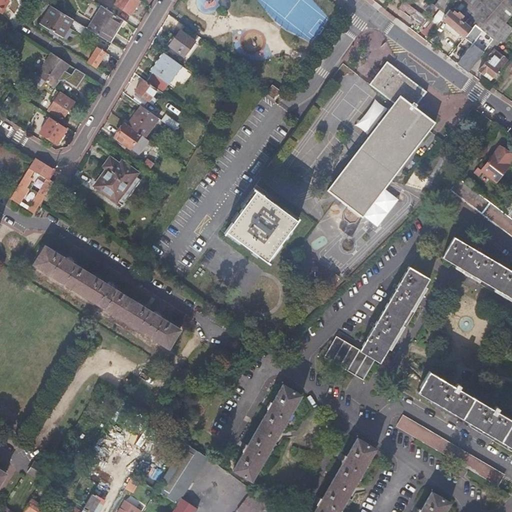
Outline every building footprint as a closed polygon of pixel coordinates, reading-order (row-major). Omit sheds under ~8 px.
[(117,0),(115,3),(131,14),(139,0),(117,0)] [(451,0),(438,0),(434,5),(445,13),(452,5),(454,2),(451,0)] [(499,31),(511,14),(511,2),(509,0),(455,0),(454,2),(452,5),(494,37),(499,31)] [(430,20),(404,1),(400,6),(426,26),(430,20)] [(63,36),(73,19),(52,5),(41,22),(63,36)] [(457,63),(468,71),(489,45),(494,37),(452,5),(445,13),(442,18),(473,42),(457,63)] [(89,29),(108,41),(122,20),(103,7),(89,29)] [(198,37),(185,28),(181,33),(180,32),(169,46),(183,57),(198,37)] [(504,35),(499,31),(494,37),(489,45),(493,48),(488,54),(490,55),(478,69),(483,73),(486,70),(494,76),(508,58),(495,48),(504,35)] [(26,68),(41,46),(28,38),(14,60),(26,68)] [(81,58),(99,70),(109,55),(90,43),(81,58)] [(75,88),(85,75),(51,52),(35,74),(54,88),(61,78),(75,88)] [(153,88),(156,90),(160,93),(181,67),(163,53),(148,71),(151,73),(144,81),(153,88)] [(426,92),(387,61),(369,84),(395,103),(327,191),(336,198),(361,217),(428,131),(434,123),(414,107),(426,92)] [(144,81),(143,80),(134,91),(152,105),(155,101),(151,97),(156,90),(153,88),(144,81)] [(276,99),(282,91),(273,84),(267,92),(276,99)] [(62,122),(73,106),(59,96),(48,112),(62,122)] [(127,125),(140,135),(144,138),(157,120),(141,107),(127,125)] [(56,142),(66,127),(51,117),(50,116),(39,131),(56,142)] [(166,117),(161,122),(174,132),(178,126),(166,117)] [(127,125),(125,123),(114,137),(130,149),(140,135),(127,125)] [(149,149),(153,145),(146,140),(143,144),(149,149)] [(511,157),(498,147),(480,170),(477,167),(474,171),(478,175),(482,171),(494,181),(507,164),(507,163),(511,157)] [(47,177),(48,178),(54,169),(35,157),(34,159),(29,166),(47,177)] [(118,200),(134,178),(137,174),(124,165),(122,167),(110,159),(104,168),(106,170),(96,183),(118,200)] [(142,166),(149,171),(153,166),(147,161),(142,166)] [(30,172),(27,170),(9,196),(18,202),(27,188),(25,187),(28,182),(31,178),(28,176),(30,172)] [(44,195),(50,187),(53,181),(48,178),(47,177),(38,191),(44,195)] [(502,211),(459,178),(450,189),(450,190),(451,189),(511,235),(511,218),(507,215),(502,211)] [(298,221),(257,189),(225,230),(266,262),(298,221)] [(33,212),(44,195),(38,191),(27,208),(33,212)] [(507,215),(511,208),(511,198),(511,199),(502,211),(507,215)] [(511,269),(454,236),(442,256),(511,297),(511,269)] [(166,353),(178,335),(158,322),(159,319),(153,315),(151,318),(112,291),(113,289),(107,285),(105,287),(72,264),(73,262),(67,259),(66,261),(46,247),(33,264),(166,353)] [(336,335),(324,356),(363,378),(375,358),(380,361),(429,278),(408,265),(359,348),(336,335)] [(429,370),(417,390),(511,446),(511,418),(498,410),(499,407),(496,405),(494,408),(459,388),(461,385),(457,382),(455,385),(429,370)] [(244,449),(233,467),(252,479),(302,393),(283,382),(272,400),(271,400),(267,406),(269,406),(247,443),(246,442),(242,448),(244,449)] [(400,417),(394,429),(500,483),(506,471),(400,417)] [(318,503),(312,511),(337,511),(376,446),(357,435),(348,451),(346,450),(343,457),(344,457),(322,496),(320,495),(316,502),(318,503)] [(208,457),(187,442),(157,489),(178,503),(181,498),(208,457)] [(39,476),(45,467),(37,461),(31,471),(39,476)] [(133,492),(140,479),(133,474),(125,487),(133,492)] [(261,511),(269,502),(252,489),(234,511),(261,511)] [(444,511),(451,501),(432,490),(421,508),(420,508),(417,511),(444,511)] [(181,498),(178,503),(177,503),(171,511),(194,511),(197,508),(181,498)] [(36,511),(43,507),(31,500),(22,511),(36,511)] [(137,511),(139,509),(126,501),(119,511),(137,511)]
